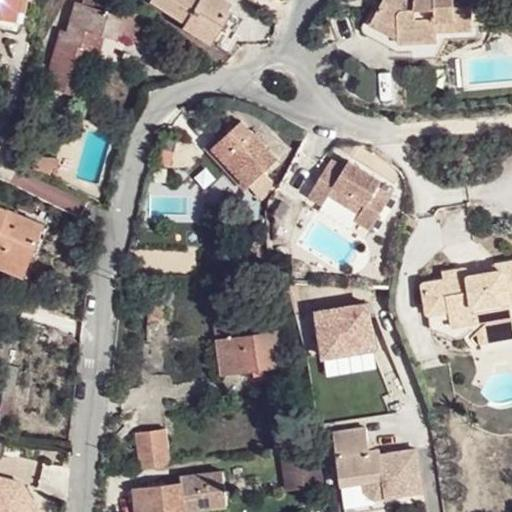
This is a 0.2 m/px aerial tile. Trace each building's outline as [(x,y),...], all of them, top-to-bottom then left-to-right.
[(21,0),(0,0),(0,12),(19,15),(21,0)] [(137,9),(123,0),(84,0),(84,2),(78,0),(70,26),(68,34),(61,31),(44,85),(70,94),(90,30),(104,34),(116,38),(117,35),(129,38),(137,9)] [(160,0),(183,16),(180,21),(221,48),(242,18),(226,8),(230,2),(226,0),(160,0)] [(391,28),(391,29),(391,28),(444,21),(465,18),(466,18),(465,0),(373,0),(366,12),(391,28)] [(351,35),(367,42),(370,30),(391,29),(391,28),(366,12),(351,35)] [(391,28),(391,29),(391,39),(430,39),(431,28),(465,28),(465,18),(444,21),(391,28)] [(68,34),(70,26),(63,24),(61,31),(68,34)] [(367,42),(373,45),(386,50),(400,54),(409,58),(437,62),(441,38),(465,38),(465,28),(431,28),(430,39),(391,39),(391,29),(370,30),(367,42)] [(98,53),(104,34),(90,30),(70,94),(76,95),(89,50),(98,53)] [(198,71),(205,67),(190,50),(164,59),(169,73),(172,71),(175,80),(190,74),(198,71)] [(239,120),(211,147),(261,197),(273,185),(261,174),(276,159),(239,120)] [(473,143),(455,145),(457,164),(475,161),(474,151),(473,143)] [(330,156),(325,165),(338,173),(344,165),(330,156)] [(382,178),(348,157),(344,165),(338,173),(325,165),(308,193),(323,201),(329,191),(360,210),(356,217),(371,227),(391,193),(377,185),(382,178)] [(41,223),(0,206),(0,255),(25,264),(41,223)] [(25,264),(0,255),(0,266),(20,274),(25,264)] [(443,275),(423,280),(426,310),(447,306),(450,306),(472,303),(474,313),(476,323),(511,317),(511,303),(511,301),(511,300),(511,260),(469,268),(468,265),(443,269),(443,275)] [(382,351),(371,303),(312,314),(322,363),(382,351)] [(450,306),(447,306),(449,317),(474,313),(472,303),(450,306)] [(511,317),(476,323),(478,344),(511,339),(511,317)] [(232,326),(213,329),(220,373),(287,363),(280,327),(233,335),(232,326)] [(367,447),(365,436),(363,423),(332,428),(340,480),(361,477),(363,487),(374,494),(423,485),(416,445),(378,451),(377,445),(367,447)] [(132,434),(138,467),(168,463),(161,429),(132,434)] [(377,445),(365,436),(367,447),(377,445)] [(281,455),(284,485),(319,482),(316,452),(281,455)] [(177,483),(132,494),(135,511),(183,511),(226,502),(218,471),(177,481),(177,483)] [(0,511),(30,511),(19,481),(7,478),(3,492),(0,491),(0,511)]
